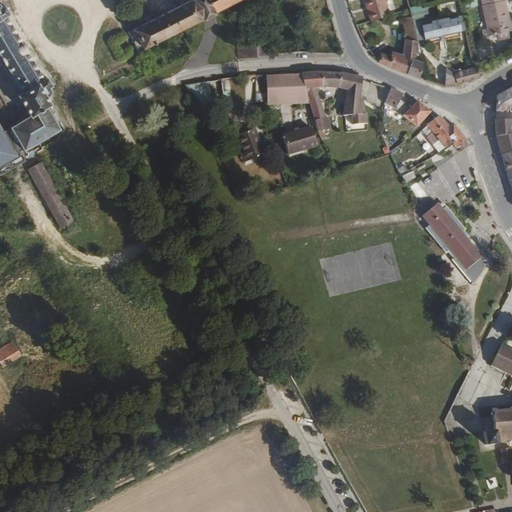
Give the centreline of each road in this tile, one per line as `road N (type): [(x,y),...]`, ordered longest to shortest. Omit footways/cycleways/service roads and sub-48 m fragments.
road 1 (track): [(69,511),(250,419),(285,417)]
road 2 (tertiary): [(511,223),(467,109)]
road 3 (track): [(112,112),(87,68),(90,35),(77,0)]
